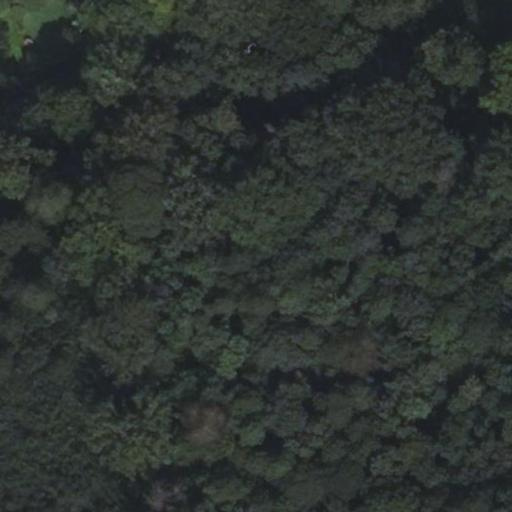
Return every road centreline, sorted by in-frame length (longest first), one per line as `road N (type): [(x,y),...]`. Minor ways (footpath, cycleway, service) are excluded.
road 1 (track): [(112,72),(194,511)]
road 2 (track): [(112,72),(226,35),(328,20),(511,64)]
road 3 (track): [(0,115),(112,72)]
